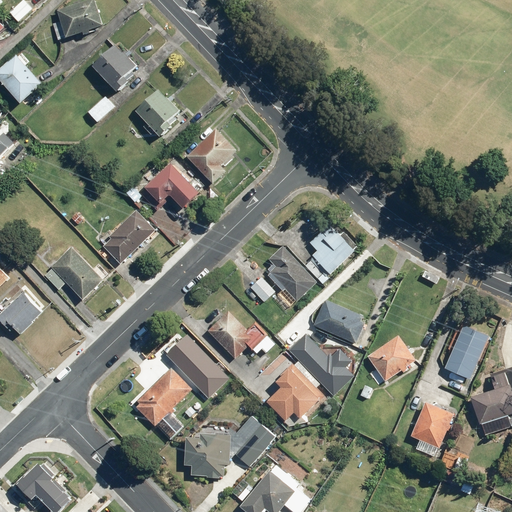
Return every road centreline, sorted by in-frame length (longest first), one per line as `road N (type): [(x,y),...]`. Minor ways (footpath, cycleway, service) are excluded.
road 1 (residential): [(52,404),(317,147)]
road 2 (secondary): [(317,147),(400,224),(511,281)]
road 3 (secondary): [(177,0),(317,147)]
road 4 (residential): [(159,511),(52,404)]
road 5 (unknown): [(93,338),(0,239)]
